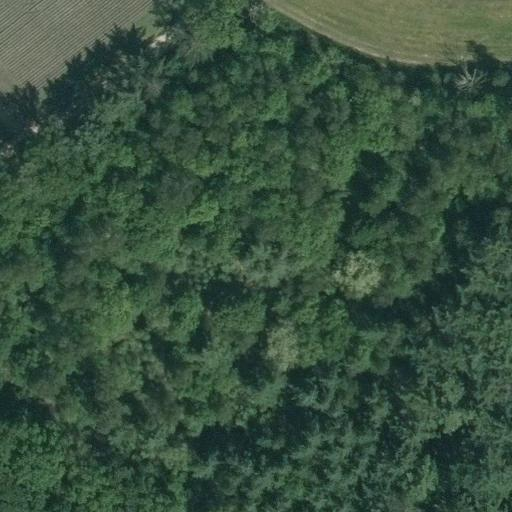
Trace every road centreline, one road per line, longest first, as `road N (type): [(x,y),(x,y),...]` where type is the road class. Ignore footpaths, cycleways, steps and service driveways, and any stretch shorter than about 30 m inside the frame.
road 1 (track): [(0,156),(136,66),(202,0)]
road 2 (track): [(273,0),(400,57),(511,63)]
